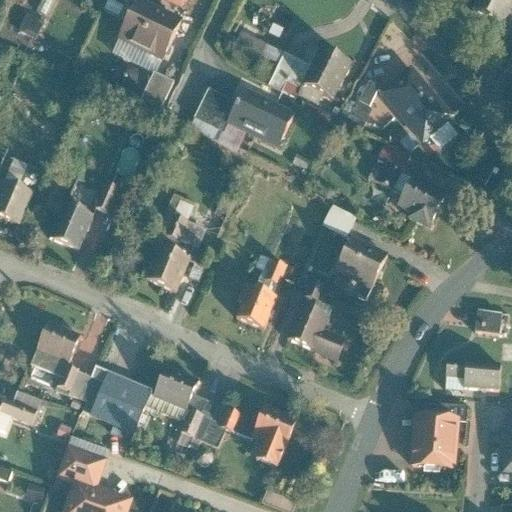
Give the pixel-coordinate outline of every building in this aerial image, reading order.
[(157,0),(157,2),(179,12),(183,0),(157,0)] [(511,0),(476,0),(470,15),(503,31),(511,12),(511,0)] [(135,4),(116,46),(160,66),(179,24),(135,4)] [(25,17),(16,35),(33,44),(42,26),(25,17)] [(240,35),(234,48),(299,79),(305,66),(240,35)] [(324,54),(306,89),(332,101),(349,66),(324,54)] [(413,73),(381,100),(422,149),(454,122),(413,73)] [(171,86),(153,78),(137,110),(156,119),(171,86)] [(363,84),(345,122),(362,130),(380,92),(363,84)] [(233,104),(207,93),(193,123),(219,135),(233,104)] [(243,95),(228,127),(280,150),(294,118),(243,95)] [(183,126),(193,106),(176,98),(166,118),(183,126)] [(387,144),(379,160),(405,171),(412,156),(387,144)] [(12,167),(0,195),(0,225),(19,233),(41,179),(12,167)] [(391,193),(398,177),(381,170),(374,186),(391,193)] [(403,199),(410,183),(398,177),(391,193),(403,199)] [(403,199),(397,212),(408,217),(406,223),(426,232),(428,225),(431,227),(445,196),(411,180),(410,183),(403,199)] [(105,188),(95,212),(111,218),(121,194),(105,188)] [(66,209),(51,245),(79,256),(94,220),(66,209)] [(320,231),(346,243),(347,239),(356,222),(330,209),(320,231)] [(174,219),(167,238),(183,245),(191,225),(174,219)] [(346,243),(330,275),(369,294),(386,258),(347,239),(346,243)] [(157,251),(143,285),(174,298),(189,264),(157,251)] [(275,265),(266,285),(278,290),(286,270),(275,265)] [(323,292),(320,299),(335,305),(343,286),(328,280),(323,292)] [(320,299),(323,292),(309,286),(303,301),(317,307),(320,299)] [(249,293),(237,322),(264,332),(275,303),(249,293)] [(299,313),(286,346),(336,367),(344,348),(319,338),(325,324),(299,313)] [(499,320),(473,317),(471,335),(497,338),(499,320)] [(61,381),(79,340),(47,327),(30,368),(61,381)] [(511,346),(500,346),(500,356),(511,356),(511,346)] [(497,397),(499,371),(446,367),(443,392),(497,397)] [(149,395),(96,373),(92,384),(83,405),(78,417),(131,439),(149,395)] [(154,401),(186,415),(192,399),(197,387),(165,373),(154,401)] [(83,405),(92,384),(69,375),(61,396),(83,405)] [(225,413),(192,399),(186,415),(177,435),(217,451),(224,434),(217,431),(224,414),(225,413)] [(0,406),(0,426),(27,438),(38,412),(10,400),(7,409),(0,406)] [(420,422),(458,424),(462,424),(463,412),(421,409),(420,422)] [(274,473),(294,424),(263,412),(250,444),(259,447),(252,464),(274,473)] [(237,420),(224,414),(217,431),(224,434),(230,436),(237,420)] [(254,427),(237,420),(230,436),(247,443),(254,427)] [(458,424),(420,422),(408,421),(405,472),(454,475),(458,424)] [(511,421),(504,421),(501,478),(511,478),(511,421)] [(123,511),(124,509),(93,498),(105,465),(66,451),(54,487),(69,492),(61,511),(123,511)] [(12,477),(0,472),(0,486),(7,489),(12,477)] [(43,491),(29,489),(27,504),(41,506),(43,491)] [(266,495),(261,509),(269,511),(295,511),(298,507),(266,495)]
